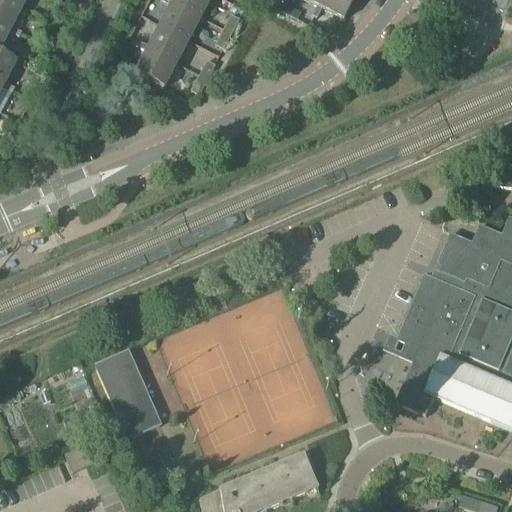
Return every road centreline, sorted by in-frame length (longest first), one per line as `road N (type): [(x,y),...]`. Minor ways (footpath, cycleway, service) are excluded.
road 1 (tertiary): [(397,0),(382,26),(319,80),(61,194)]
road 2 (residential): [(282,267),(374,229),(394,238),(342,375),(372,451)]
road 3 (track): [(0,363),(262,250),(282,267)]
road 4 (residential): [(372,451),(429,448),(511,474)]
